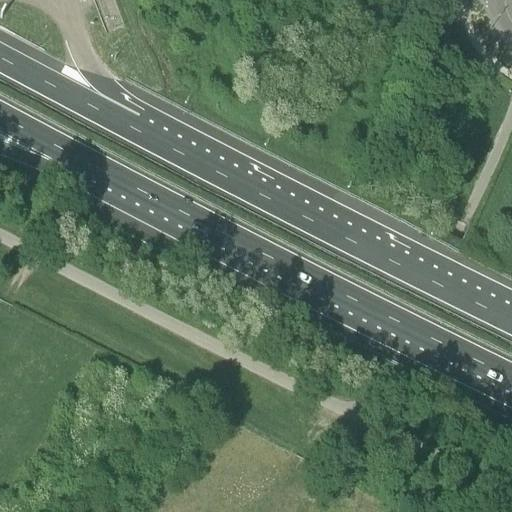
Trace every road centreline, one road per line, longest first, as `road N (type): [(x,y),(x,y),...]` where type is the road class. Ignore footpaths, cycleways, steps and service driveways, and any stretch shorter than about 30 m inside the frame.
road 1 (trunk): [(63,154),(511,380)]
road 2 (trunk): [(511,320),(130,128)]
road 3 (unclassified): [(360,416),(0,237)]
road 4 (trunk): [(130,128),(0,57)]
road 5 (trunk): [(130,128),(89,69),(62,0)]
